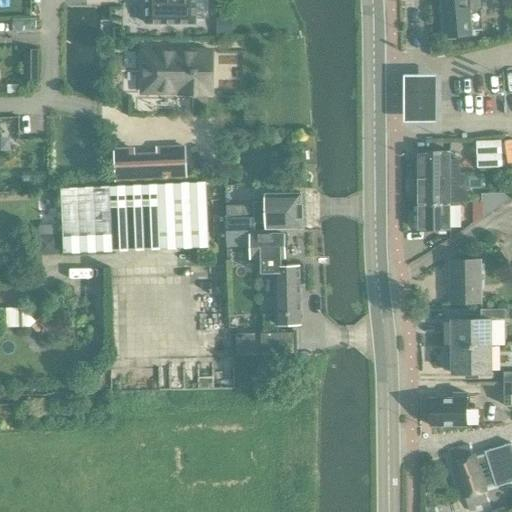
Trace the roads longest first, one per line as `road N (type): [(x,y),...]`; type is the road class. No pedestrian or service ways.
road 1 (tertiary): [(371,0),(388,511)]
road 2 (residential): [(51,0),(50,100),(0,103)]
